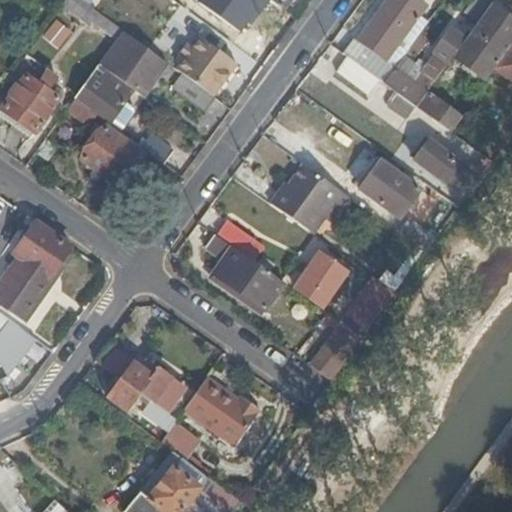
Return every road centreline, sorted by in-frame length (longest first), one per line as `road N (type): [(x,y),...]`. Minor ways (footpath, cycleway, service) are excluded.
road 1 (residential): [(139,267),(340,0)]
road 2 (residential): [(0,428),(40,410),(139,267)]
road 3 (residential): [(139,267),(307,386)]
road 4 (residential): [(139,267),(0,172)]
